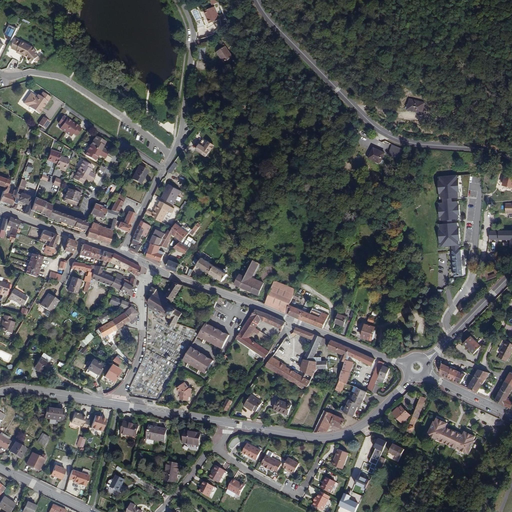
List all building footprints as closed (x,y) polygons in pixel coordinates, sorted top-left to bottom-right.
[(203,11),(209,23),(219,19),(213,7),(203,11)] [(8,24),(4,34),(5,39),(10,41),(16,28),(8,24)] [(30,47),(13,39),(9,48),(15,51),(14,52),(19,55),(20,53),(24,55),(26,58),(26,59),(29,63),(32,60),(33,61),(35,61),(37,59),(38,57),(33,53),(34,52),(30,47)] [(225,46),(217,52),(224,62),(232,56),(225,46)] [(24,103),(40,114),(51,97),(43,92),(40,96),(36,97),(31,93),(24,103)] [(417,112),(419,101),(409,99),(407,110),(417,112)] [(63,125),(60,128),(71,136),(74,132),(77,135),(82,128),(64,116),(59,122),(63,125)] [(45,128),(50,121),(44,117),(39,124),(45,128)] [(106,141),(96,136),(86,154),(96,160),(99,154),(105,158),(109,151),(103,147),(106,141)] [(202,139),(196,151),(207,157),(213,146),(202,139)] [(48,158),(58,162),(57,165),(66,168),(70,158),(60,154),(61,152),(51,148),(48,158)] [(369,158),(380,163),(385,153),(373,148),(369,158)] [(92,165),(83,160),(73,178),(82,183),(86,178),(92,181),(96,174),(90,170),(92,165)] [(168,173),(171,174),(177,164),(174,162),(169,168),(167,171),(167,173),(168,173)] [(133,178),(142,183),(148,170),(139,166),(133,178)] [(511,187),(511,174),(505,173),(502,185),(511,187)] [(458,175),(439,177),(440,198),(460,196),(458,175)] [(0,185),(7,188),(11,179),(7,178),(7,179),(0,176),(0,185)] [(63,180),(56,178),(54,184),(60,187),(63,180)] [(12,208),(18,191),(13,190),(12,194),(8,193),(11,183),(13,184),(15,180),(11,179),(7,188),(3,192),(0,201),(12,206),(11,208),(12,208)] [(22,179),(18,191),(12,208),(15,210),(18,201),(27,205),(24,213),(29,215),(31,210),(34,198),(35,198),(31,196),(22,193),(26,181),(22,179)] [(173,205),(181,191),(169,184),(162,198),(173,205)] [(83,189),(70,185),(65,200),(77,205),(83,189)] [(117,220),(119,213),(112,209),(118,199),(119,195),(115,193),(108,190),(105,194),(102,201),(103,202),(102,205),(96,203),(91,213),(92,213),(104,218),(104,216),(114,219),(111,229),(102,226),(101,225),(99,226),(100,225),(93,222),(91,228),(90,228),(87,236),(87,237),(110,244),(110,243),(112,237),(115,226),(117,220)] [(119,195),(118,199),(124,202),(127,197),(120,194),(119,195)] [(31,210),(49,218),(52,209),(53,206),(45,203),(46,202),(43,200),(42,202),(34,198),(31,210)] [(112,209),(119,213),(124,202),(118,199),(112,209)] [(459,199),(439,200),(440,220),(460,219),(459,199)] [(160,206),(159,205),(154,214),(153,213),(149,211),(147,214),(152,217),(154,214),(163,219),(168,210),(172,213),(175,208),(162,202),(160,206)] [(52,209),(49,218),(48,219),(86,231),(89,222),(52,209)] [(125,223),(132,226),(137,214),(133,212),(133,211),(131,210),(130,211),(129,212),(128,214),(126,218),(125,223)] [(21,221),(6,215),(0,233),(0,236),(1,237),(4,238),(7,225),(13,227),(11,234),(9,239),(11,240),(15,241),(17,233),(21,221)] [(132,226),(125,223),(117,220),(115,226),(119,227),(118,228),(129,232),(132,226)] [(170,233),(173,234),(182,241),(184,238),(188,233),(181,228),(176,223),(173,227),(171,232),(170,233)] [(458,223),(438,224),(440,245),(460,244),(458,223)] [(145,229),(139,225),(133,239),(132,242),(136,244),(138,243),(144,232),(147,234),(148,231),(145,229)] [(192,234),(198,227),(196,225),(192,230),(189,232),(192,234)] [(49,241),(50,242),(53,233),(44,229),(41,238),(49,241)] [(161,262),(165,252),(160,250),(161,246),(160,246),(163,239),(163,238),(165,234),(166,234),(156,230),(152,243),(151,243),(152,244),(151,247),(150,246),(149,250),(148,250),(146,256),(161,262)] [(510,240),(510,248),(511,247),(511,230),(489,231),(489,240),(510,240)] [(53,233),(50,242),(49,245),(47,245),(45,252),(52,254),(53,252),(55,253),(56,248),(55,248),(59,235),(53,233)] [(160,250),(165,252),(170,242),(167,241),(169,236),(165,234),(163,238),(163,239),(160,246),(161,246),(160,250)] [(65,250),(74,253),(78,242),(69,238),(65,250)] [(181,242),(190,247),(191,244),(191,243),(184,238),(182,241),(181,242)] [(180,242),(174,248),(186,254),(190,247),(181,242),(180,242)] [(110,262),(110,261),(114,254),(84,244),(81,255),(104,261),(103,267),(104,267),(107,268),(110,262)] [(142,245),(141,246),(138,244),(135,248),(139,249),(137,253),(140,254),(144,247),(142,245)] [(461,249),(452,250),(455,276),(463,275),(463,266),(466,266),(465,258),(462,258),(461,250),(461,249)] [(43,257),(32,253),(26,274),(37,278),(38,276),(40,268),(40,266),(43,258),(43,257)] [(114,253),(114,254),(110,261),(138,276),(141,267),(114,253)] [(209,273),(214,265),(202,257),(197,265),(209,273)] [(167,266),(167,269),(177,272),(180,264),(170,260),(168,264),(167,266)] [(244,277),(239,287),(258,295),(264,283),(252,277),(251,277),(258,263),(253,260),(244,277)] [(73,262),(72,268),(91,271),(92,266),(85,264),(73,262)] [(251,277),(252,277),(260,264),(258,263),(251,277)] [(90,283),(88,289),(94,288),(97,281),(100,282),(112,286),(116,278),(115,278),(105,273),(102,272),(104,267),(103,267),(96,265),(93,274),(92,279),(90,283)] [(227,274),(214,265),(209,273),(222,282),(227,274)] [(496,266),(483,271),(485,277),(486,281),(499,276),(496,266)] [(50,277),(51,277),(60,281),(63,276),(51,272),(50,277)] [(239,287),(244,277),(240,274),(234,284),(239,287)] [(0,277),(0,291),(0,292),(0,291),(0,294),(6,296),(9,285),(1,283),(2,278),(0,277)] [(78,290),(82,280),(73,277),(70,287),(78,290)] [(132,296),(135,288),(122,281),(116,278),(112,286),(132,296)] [(124,278),(122,281),(135,288),(137,280),(131,278),(130,282),(124,279),(124,278)] [(286,313),(290,304),(294,294),(294,293),(296,289),(275,280),(265,304),(286,313)] [(149,292),(168,303),(170,299),(173,301),(183,285),(174,282),(165,295),(156,291),(157,289),(152,286),(149,292)] [(14,289),(9,298),(23,305),(27,297),(14,289)] [(183,312),(168,303),(149,292),(148,293),(152,296),(149,302),(148,303),(149,304),(153,306),(151,309),(157,313),(159,310),(167,315),(167,316),(168,315),(170,316),(169,317),(171,318),(168,323),(174,327),(177,323),(183,312)] [(61,301),(50,294),(42,305),(53,313),(61,301)] [(127,306),(128,304),(129,303),(112,296),(110,303),(126,309),(127,306)] [(129,303),(128,304),(127,306),(126,309),(123,311),(124,312),(130,321),(129,322),(130,323),(132,325),(137,320),(134,317),(137,314),(138,314),(132,307),(133,305),(134,304),(133,304),(131,303),(130,303),(129,303)] [(290,304),(286,313),(289,314),(324,328),(329,315),(312,308),(310,313),(290,304)] [(255,310),(247,321),(256,327),(262,320),(282,329),(286,322),(270,314),(256,309),(255,310)] [(98,317),(101,322),(106,319),(107,321),(110,319),(106,312),(103,314),(98,317)] [(130,321),(124,312),(112,320),(117,329),(129,322),(130,321)] [(348,317),(339,313),(335,323),(345,326),(348,317)] [(1,331),(11,334),(14,323),(10,322),(11,318),(3,316),(1,323),(3,324),(3,326),(1,331)] [(117,329),(112,320),(98,329),(96,330),(97,333),(100,332),(103,337),(117,329)] [(256,327),(247,321),(237,337),(236,338),(265,357),(266,358),(270,352),(249,338),(254,331),(256,327)] [(204,344),(206,340),(215,344),(212,349),(214,350),(217,346),(221,348),(228,335),(205,322),(200,332),(198,336),(204,338),(201,343),(204,344)] [(375,328),(366,326),(363,337),(372,340),(375,328)] [(313,340),(315,334),(297,327),(295,332),(313,340)] [(120,334),(121,336),(126,333),(123,328),(118,331),(120,334)] [(89,334),(82,340),(88,346),(95,339),(94,338),(91,334),(90,334),(89,334)] [(322,337),(315,334),(313,340),(303,360),(305,360),(312,360),(314,357),(320,343),(325,346),(327,340),(326,339),(326,338),(322,337)] [(472,354),(480,346),(470,336),(462,344),(465,347),(469,352),(470,351),(472,354)] [(346,360),(347,360),(350,348),(351,348),(332,340),(329,349),(343,355),(341,360),(345,362),(346,360)] [(509,358),(511,353),(511,343),(506,340),(500,353),(501,353),(499,358),(507,362),(509,358)] [(317,361),(312,360),(305,360),(300,375),(278,361),(289,345),(284,341),(273,356),(267,363),(265,366),(305,390),(306,390),(317,369),(317,361)] [(205,373),(213,361),(191,347),(184,359),(188,362),(185,366),(187,368),(190,363),(199,369),(197,373),(198,375),(201,371),(205,373)] [(350,348),(347,360),(346,360),(345,362),(340,378),(340,379),(340,381),(346,383),(347,384),(349,379),(354,362),(349,360),(350,356),(370,365),(373,367),(376,359),(350,348)] [(121,361),(115,356),(112,360),(118,365),(121,361)] [(39,370),(42,372),(48,363),(40,358),(34,367),(39,370)] [(88,369),(97,374),(102,365),(93,359),(88,369)] [(371,392),(372,391),(375,386),(375,384),(377,380),(377,379),(383,365),(384,362),(380,360),(368,391),(371,392)] [(317,361),(317,369),(328,369),(327,361),(321,361),(317,361)] [(463,371),(463,372),(458,369),(458,368),(452,365),(451,366),(443,363),(442,373),(444,374),(444,373),(446,374),(446,375),(453,379),(453,378),(458,380),(457,380),(462,383),(468,373),(463,371)] [(117,376),(120,370),(112,365),(108,371),(117,376)] [(383,365),(377,379),(383,382),(385,377),(386,378),(388,372),(389,370),(390,368),(383,365)] [(490,373),(479,370),(469,387),(469,388),(478,392),(490,373)] [(511,372),(507,381),(496,400),(511,408),(511,405),(511,401),(509,400),(510,398),(508,397),(511,390),(511,372)] [(189,396),(189,392),(191,393),(192,389),(191,387),(190,387),(189,388),(185,381),(177,387),(180,390),(179,392),(180,394),(180,397),(181,398),(188,399),(189,396)] [(346,383),(340,381),(336,389),(342,392),(346,383)] [(356,413),(355,413),(358,406),(361,407),(364,401),(363,401),(366,394),(367,395),(368,392),(357,387),(352,400),(349,399),(346,406),(344,404),(341,410),(354,416),(356,413)] [(244,405),(253,411),(254,410),(256,412),(263,402),(252,394),(244,405)] [(426,398),(421,396),(405,437),(410,439),(426,398)] [(232,400),(228,398),(222,408),(226,410),(232,400)] [(278,399),(274,409),(288,414),(292,404),(278,399)] [(53,421),(61,422),(63,409),(47,406),(45,418),(54,419),(53,421)] [(403,420),(409,414),(402,407),(396,413),(403,420)] [(341,428),(345,419),(325,410),(315,431),(314,432),(328,432),(331,426),(335,427),(336,426),(341,428)] [(85,416),(74,412),(71,422),(85,427),(87,420),(84,419),(85,416)] [(102,431),(106,419),(95,416),(91,427),(102,431)] [(448,423),(437,418),(436,422),(435,422),(428,435),(470,454),(475,441),(474,440),(476,436),(465,431),(464,435),(446,427),(448,423)] [(125,422),(122,432),(136,436),(139,425),(125,422)] [(165,441),(167,429),(150,426),(147,438),(165,441)] [(201,433),(186,431),(184,442),(199,445),(201,433)] [(0,444),(6,449),(11,441),(8,440),(9,437),(3,433),(2,436),(0,434),(0,444)] [(43,434),(37,442),(44,446),(49,438),(43,434)] [(380,457),(381,455),(384,449),(388,441),(379,438),(375,447),(381,450),(378,456),(380,457)] [(21,458),(26,449),(15,442),(10,451),(21,458)] [(256,460),(261,450),(248,443),(243,452),(249,455),(252,456),(252,457),(256,460)] [(401,457),(405,449),(394,443),(389,451),(401,457)] [(349,453),(339,449),(332,465),(343,469),(349,453)] [(26,464),(39,470),(45,458),(46,455),(42,454),(41,456),(32,452),(26,464)] [(277,471),(282,463),(266,454),(261,464),(265,466),(265,465),(270,467),(269,468),(273,471),(274,469),(277,471)] [(386,457),(381,455),(380,457),(379,460),(376,467),(380,469),(386,457)] [(373,473),(376,467),(379,460),(372,457),(370,462),(373,463),(369,472),(373,473)] [(293,474),(299,463),(288,458),(283,467),(290,471),(290,472),(293,474)] [(367,463),(358,460),(354,469),(363,473),(367,463)] [(164,479),(176,482),(180,465),(168,463),(166,471),(164,471),(163,477),(165,477),(164,479)] [(65,470),(55,465),(51,475),(61,479),(65,470)] [(226,470),(217,465),(214,471),(213,471),(210,476),(219,482),(226,470)] [(499,473),(501,468),(492,465),(490,469),(499,473)] [(89,475),(74,470),(71,479),(74,480),(74,482),(86,486),(89,475)] [(111,486),(119,491),(126,479),(118,474),(115,479),(114,479),(111,480),(108,485),(111,486)] [(324,481),(325,482),(322,488),(330,493),(336,482),(327,477),(324,481)] [(241,483),(240,484),(237,482),(238,481),(233,479),(228,488),(234,491),(240,495),(245,485),(241,483)] [(200,491),(209,496),(214,486),(204,480),(202,484),(203,484),(200,491)] [(328,500),(330,496),(320,491),(319,494),(328,500)] [(317,498),(315,501),(313,505),(322,510),(328,500),(319,494),(317,498)] [(0,507),(7,511),(10,511),(15,504),(4,497),(0,502),(0,507)] [(23,511),(34,511),(37,506),(27,502),(22,511),(23,511)] [(142,511),(143,511),(135,508),(136,505),(132,503),(127,511),(142,511)]
